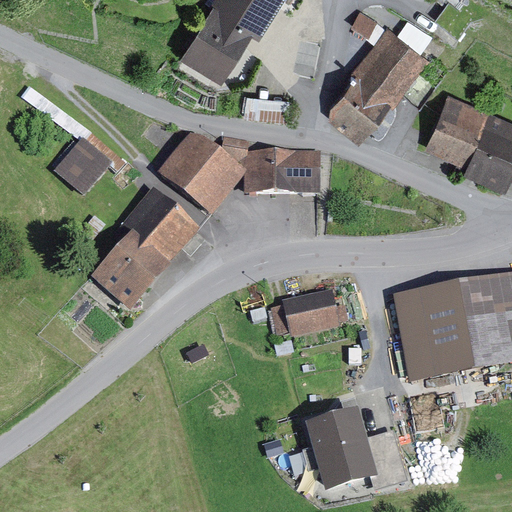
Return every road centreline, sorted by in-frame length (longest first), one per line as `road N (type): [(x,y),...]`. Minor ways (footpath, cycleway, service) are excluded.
road 1 (unclassified): [(511,227),(453,249),(273,258),(200,293),(0,443)]
road 2 (residential): [(511,218),(309,135),(209,124),(0,37)]
